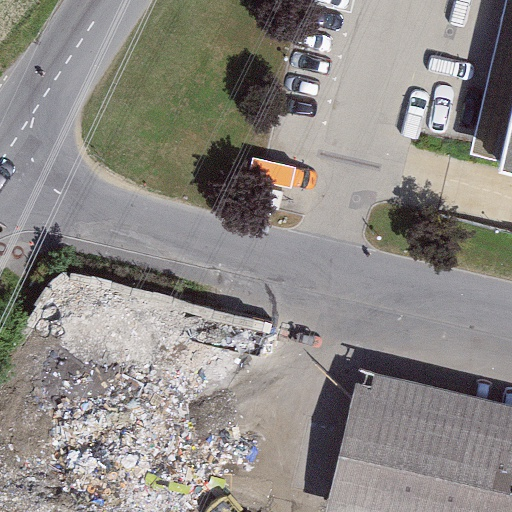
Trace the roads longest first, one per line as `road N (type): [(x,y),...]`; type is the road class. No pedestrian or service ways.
road 1 (unclassified): [(0,172),(82,206),(323,278),(511,322)]
road 2 (unclassified): [(0,168),(113,0)]
